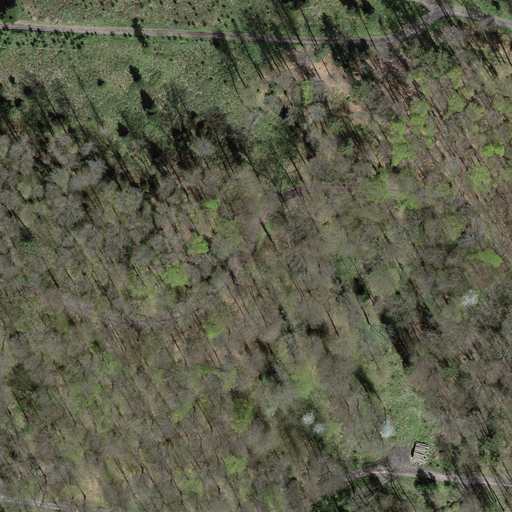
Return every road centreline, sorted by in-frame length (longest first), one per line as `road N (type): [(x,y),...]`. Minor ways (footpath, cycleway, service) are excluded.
road 1 (track): [(0,24),(388,41),(511,64)]
road 2 (track): [(278,197),(276,327),(250,360),(175,410),(0,472)]
road 3 (track): [(0,286),(121,322),(183,319),(221,294),(278,197)]
road 4 (track): [(278,197),(318,189),(423,191),(466,216),(511,260)]
road 5 (track): [(412,471),(368,469),(300,503),(244,511)]
road 6 (track): [(225,87),(170,83),(83,30)]
